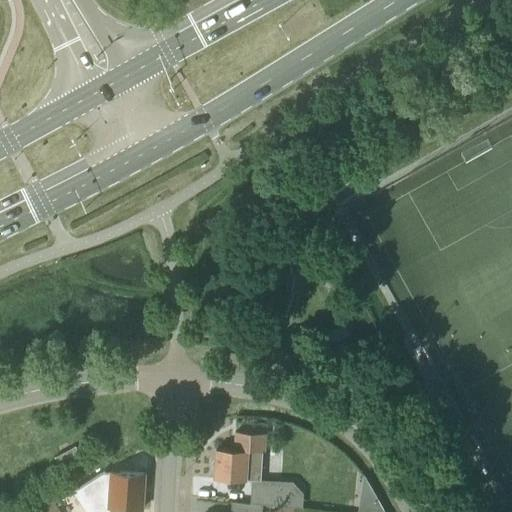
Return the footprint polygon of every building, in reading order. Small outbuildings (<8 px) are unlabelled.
[(236,350),(237,336),(227,335),(225,349),(236,350)] [(212,464),(212,470),(215,473),(214,478),(245,480),(245,479),(261,480),(262,451),(264,451),(265,433),(235,431),(234,449),(216,448),(215,461),(212,464)] [(80,454),(76,445),(55,456),(59,465),(80,454)] [(111,469),(80,489),(87,501),(110,487),(108,507),(143,509),(143,495),(144,495),(145,487),(144,486),(144,473),(111,471),(111,469)] [(251,484),(250,503),(297,506),(297,495),(290,487),(251,484)] [(80,489),(79,488),(39,511),(69,511),(87,501),(80,489)] [(261,511),(262,504),(232,501),(230,511),(261,511)]
